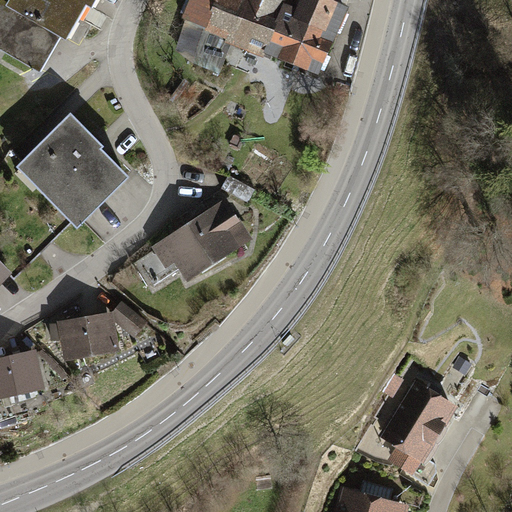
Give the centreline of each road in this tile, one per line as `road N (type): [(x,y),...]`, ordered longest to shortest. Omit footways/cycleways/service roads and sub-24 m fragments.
road 1 (primary): [(0,504),(161,424),(281,310),(368,154),(409,0)]
road 2 (residential): [(136,0),(121,31),(120,60),(162,154),(167,186),(126,242),(0,330)]
